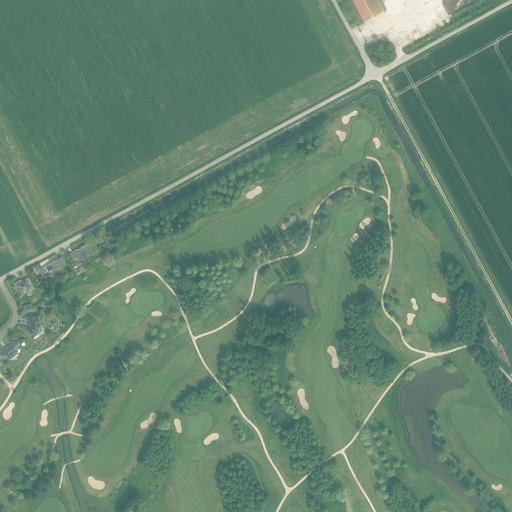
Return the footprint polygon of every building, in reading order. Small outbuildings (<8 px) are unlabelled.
[(352,0),(364,22),(384,11),(378,0),(352,0)] [(81,247),(80,248),(78,249),(69,254),(72,261),(76,259),(77,260),(80,258),(81,260),(82,259),(87,257),(86,255),(89,253),(88,252),(93,249),(89,243),(85,245),(85,244),(82,246),(81,246),(81,247)] [(61,257),(45,266),(48,272),(65,263),(61,257)] [(35,288),(29,277),(25,279),(25,280),(22,282),(21,279),(14,283),(16,288),(18,286),(19,288),(18,289),(21,295),(26,292),(26,291),(29,289),(30,291),(35,288)] [(38,316),(28,318),(30,327),(27,330),(33,338),(41,331),(38,316)] [(17,353),(18,342),(11,342),(10,345),(8,348),(7,347),(5,349),(5,350),(3,351),(0,350),(0,358),(10,359),(10,358),(16,353),(17,353)]
